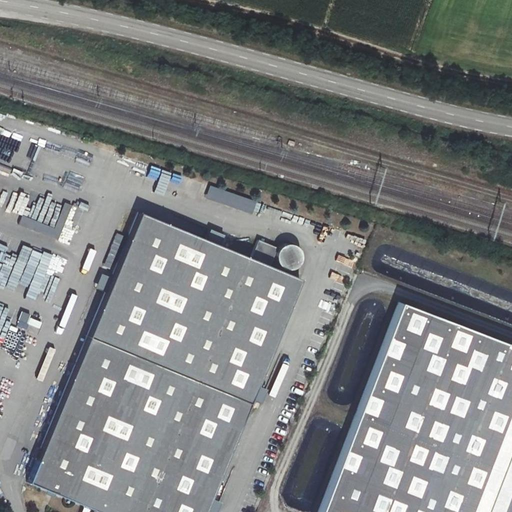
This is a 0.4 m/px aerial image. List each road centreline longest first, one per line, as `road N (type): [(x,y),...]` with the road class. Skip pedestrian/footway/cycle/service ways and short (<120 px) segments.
road 1 (unknown): [(224,511),(308,304),(319,245),(275,221),(139,187),(102,206),(12,448),(24,511)]
road 2 (tertiary): [(0,0),(511,126)]
road 3 (track): [(511,83),(197,0)]
